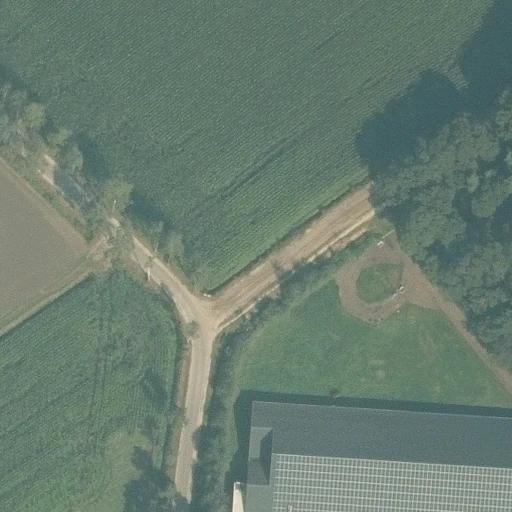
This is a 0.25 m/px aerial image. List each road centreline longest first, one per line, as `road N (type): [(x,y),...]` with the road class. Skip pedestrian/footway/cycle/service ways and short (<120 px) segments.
road 1 (unclassified): [(177,511),(199,346),(188,309),(0,127)]
road 2 (track): [(511,114),(403,176),(194,324)]
